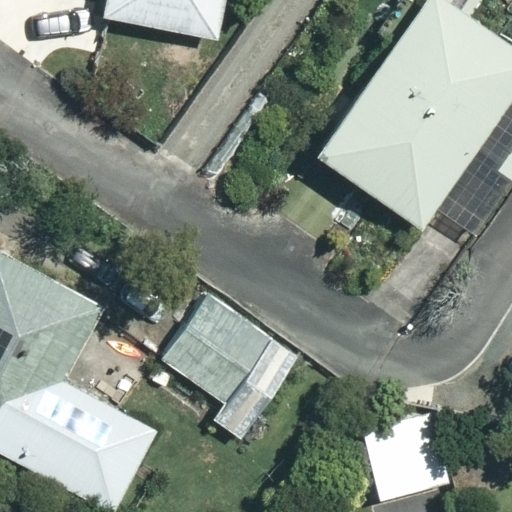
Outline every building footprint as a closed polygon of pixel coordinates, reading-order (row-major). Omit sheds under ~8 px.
[(101,0),(98,18),(221,41),(228,0),(101,0)] [(511,58),(430,0),(317,158),(420,231),(511,101),(511,58)] [(0,457),(109,511),(117,511),(159,430),(68,385),(107,307),(0,253),(0,457)] [(287,353),(192,288),(138,366),(233,431),(287,353)] [(439,479),(423,404),(348,421),(365,496),(439,479)]
